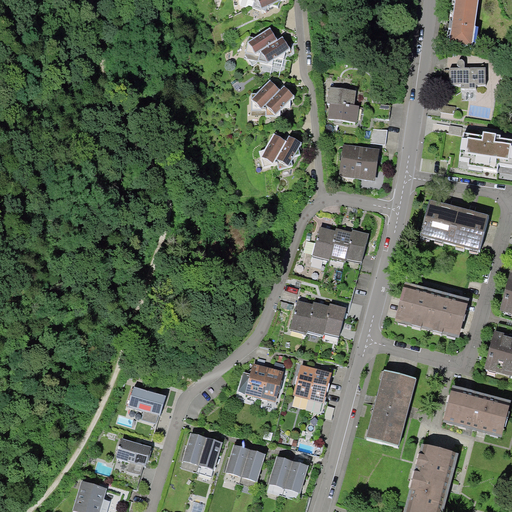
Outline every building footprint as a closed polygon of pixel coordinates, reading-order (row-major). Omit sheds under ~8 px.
[(267,8),(271,6),(277,8),(279,2),(284,0),(253,0),(253,2),(254,3),(252,8),(265,13),(267,8)] [(478,0),(452,0),(448,28),(445,45),(470,49),(478,0)] [(246,43),(247,45),(245,53),(258,57),(259,52),(276,42),(269,30),(253,39),(248,38),(246,43)] [(272,61),(276,58),(282,60),(284,54),(289,51),(282,39),(276,42),(259,52),(258,57),(259,57),(257,62),(271,66),(272,61)] [(451,88),(461,88),(461,93),(476,93),(476,88),(487,88),(487,73),(451,73),(451,88)] [(250,101),(251,102),(251,111),(264,111),(264,107),(279,93),(270,83),(256,96),(250,96),(250,101)] [(280,112),(283,108),(289,109),(289,102),(293,98),(284,88),(279,93),(264,107),(264,111),(266,111),(266,117),(280,117),(280,112)] [(329,90),(327,105),(331,105),(354,108),(356,93),(329,90)] [(331,105),(329,120),(356,123),(357,108),(354,108),(331,105)] [(482,134),(481,137),(462,134),(458,161),(468,162),(467,170),(500,175),(501,168),(511,169),(511,142),(502,141),(503,137),(482,134)] [(260,159),(261,160),(263,169),(276,165),(275,161),(285,143),(273,136),(264,153),(258,154),(260,159)] [(291,162),(293,158),(299,156),(297,150),(300,145),(288,138),(285,143),(275,161),(276,165),(277,165),(279,171),(292,167),(291,162)] [(340,177),(357,179),(361,150),(344,147),(340,177)] [(357,179),(374,181),(378,152),(361,150),(357,179)] [(416,238),(479,256),(489,220),(426,203),(416,238)] [(310,260),(326,264),(327,261),(334,235),(318,231),(310,260)] [(327,261),(343,266),(344,263),(351,237),(335,232),(334,235),(327,261)] [(344,263),(360,267),(367,238),(351,234),(351,237),(344,263)] [(498,312),(511,315),(511,276),(508,275),(498,312)] [(392,325),(457,341),(466,306),(400,290),(392,325)] [(288,332),(304,336),(305,334),(312,307),(296,303),(288,332)] [(305,334),(321,338),(321,336),(329,309),(313,305),(312,307),(305,334)] [(321,336),(337,340),(345,311),(329,307),(329,309),(321,336)] [(511,341),(492,337),(483,372),(511,379),(511,341)] [(275,404),(282,376),(250,367),(242,396),(275,404)] [(330,377),(301,369),(293,397),(322,406),(330,377)] [(416,379),(384,370),(366,437),(399,445),(416,379)] [(130,409),(145,413),(142,422),(155,426),(164,400),(136,391),(130,409)] [(498,438),(506,405),(447,392),(443,409),(439,425),(498,438)] [(186,436),(179,461),(184,462),(183,466),(211,474),(219,444),(186,436)] [(116,458),(131,463),(128,472),(141,476),(150,450),(121,441),(116,458)] [(228,447),(222,473),(226,474),(225,478),(254,485),(261,456),(228,447)] [(437,511),(452,456),(423,448),(421,457),(415,456),(412,469),(417,470),(416,475),(411,474),(406,493),(411,494),(406,511),(437,511)] [(271,460),(265,486),(269,487),(268,491),(297,498),(305,469),(271,460)] [(105,490),(82,483),(72,511),(104,511),(107,503),(102,501),(105,490)]
